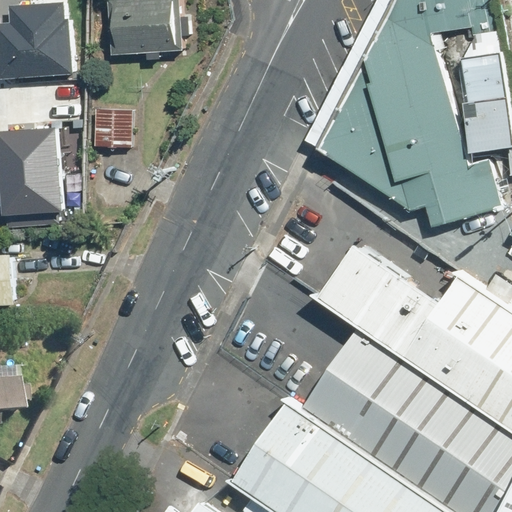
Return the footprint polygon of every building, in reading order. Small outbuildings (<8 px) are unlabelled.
[(80,73),(74,0),(70,0),(17,4),(18,21),(2,22),(6,79),(80,73)] [(192,48),(187,0),(115,0),(120,53),(192,48)] [(395,0),(323,144),(418,210),(433,206),(438,224),(511,204),(496,157),(475,162),(436,32),(476,26),(479,34),(503,30),(500,0),(395,0)] [(475,101),(511,96),(511,55),(511,47),(468,53),(475,101)] [(511,96),(475,101),(480,147),(511,142),(511,96)] [(140,146),(141,109),(97,108),(96,145),(140,146)] [(7,125),(15,220),(67,216),(66,205),(74,204),(67,120),(7,125)] [(511,511),(511,303),(468,272),(445,299),(362,244),(329,296),(365,324),(312,404),(294,392),(239,475),(287,511),(227,511),(207,499),(197,511),(511,511)] [(0,303),(20,303),(18,253),(0,253),(0,303)] [(0,409),(15,409),(12,377),(0,378),(0,409)]
